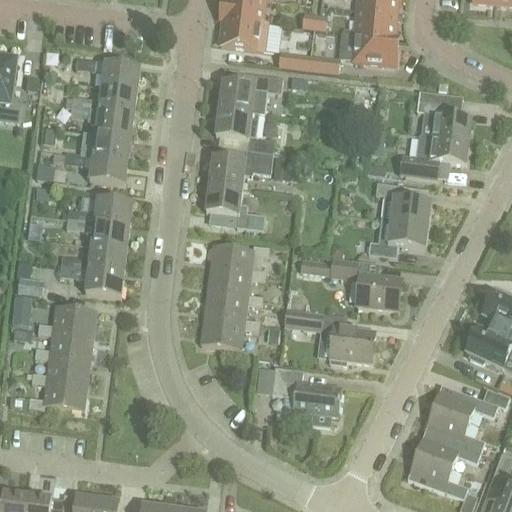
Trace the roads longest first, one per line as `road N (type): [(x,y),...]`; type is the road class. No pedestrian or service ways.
road 1 (residential): [(204,431),(168,371),(158,311),(193,30)]
road 2 (residential): [(339,510),(511,174)]
road 3 (residential): [(204,431),(152,479),(0,461)]
road 4 (residential): [(0,4),(193,30)]
road 5 (residential): [(339,510),(256,470),(204,431)]
road 6 (residential): [(511,85),(427,40),(424,0)]
